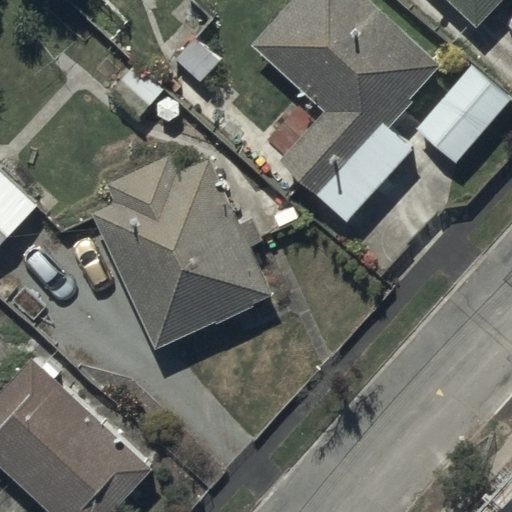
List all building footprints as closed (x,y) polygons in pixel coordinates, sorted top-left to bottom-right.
[(444,50),(389,0),(283,0),(256,29),(316,85),(268,138),(295,163),(299,159),(347,204),(413,132),(389,109),(444,50)] [(467,0),(478,11),(488,0),(467,0)] [(511,87),(475,53),(420,114),(457,148),(511,87)] [(179,158),(170,139),(109,167),(118,186),(96,196),(158,333),(272,281),(250,233),(264,226),(256,207),(242,213),(210,143),(179,158)] [(0,234),(39,194),(0,156),(0,234)] [(97,511),(152,454),(35,344),(0,380),(0,447),(68,511),(97,511)]
